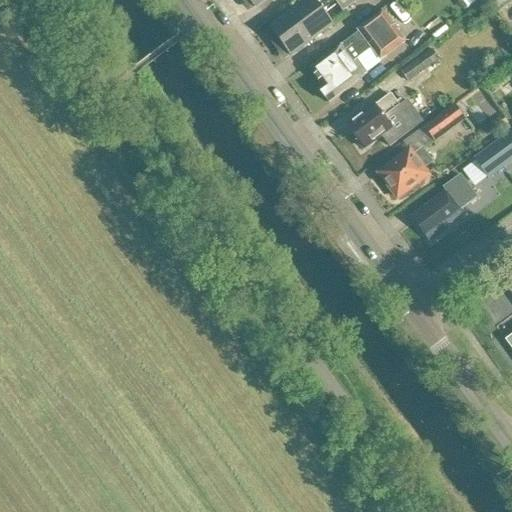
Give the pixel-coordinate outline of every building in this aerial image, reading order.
[(248,0),(254,8),(265,0),(248,0)] [(308,0),(270,29),(292,57),(332,26),(324,15),(337,6),(342,13),(359,0),(308,0)] [(380,63),(402,47),(380,18),(309,71),(322,88),(319,91),(329,104),(365,77),(354,63),(371,51),(380,63)] [(409,83),(439,61),(432,51),(401,73),(409,83)] [(396,104),(390,96),(376,107),(375,107),(347,128),(355,138),(354,142),(359,147),(362,148),(364,150),(381,137),(389,148),(423,123),(407,101),(402,104),(400,102),(396,104)] [(434,145),(466,122),(454,106),(423,129),(434,145)] [(487,182),(511,163),(511,139),(509,135),(472,162),(487,182)] [(433,164),(422,149),(413,157),(409,152),(379,175),(397,199),(427,177),(423,171),(433,164)] [(489,222),(511,205),(511,198),(510,195),(511,192),(511,184),(505,174),(472,198),(489,222)] [(431,243),(466,217),(447,191),(411,218),(425,237),(426,236),(431,243)]
